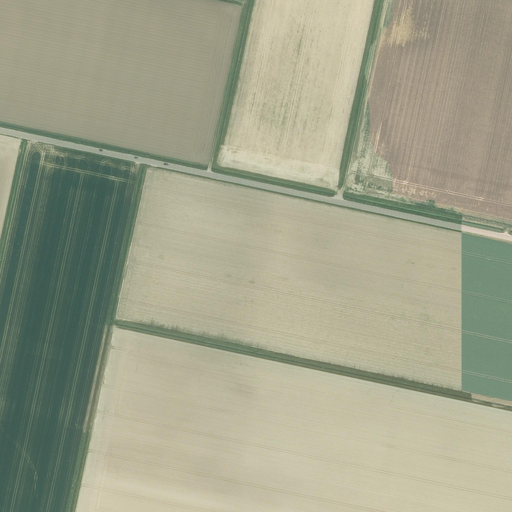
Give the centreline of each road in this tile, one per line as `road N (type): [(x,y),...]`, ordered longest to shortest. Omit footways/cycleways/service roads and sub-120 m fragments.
road 1 (unclassified): [(511,238),(0,130)]
road 2 (track): [(339,202),(382,0)]
road 3 (track): [(208,174),(244,2),(233,0)]
